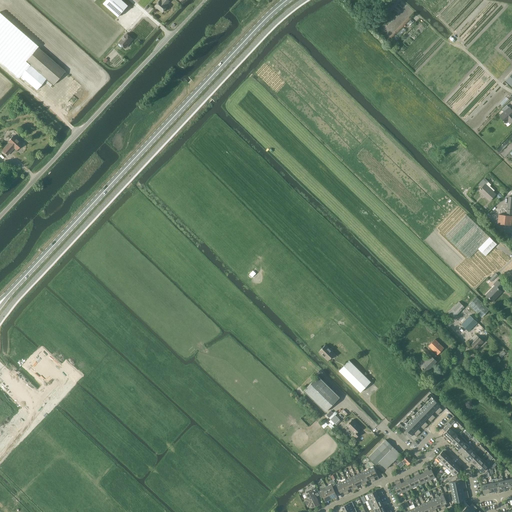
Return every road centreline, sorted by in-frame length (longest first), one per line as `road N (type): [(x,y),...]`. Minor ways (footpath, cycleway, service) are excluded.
road 1 (secondary): [(287,0),(4,298)]
road 2 (unclassified): [(0,216),(204,0)]
road 3 (residential): [(380,482),(416,468),(441,440),(465,464),(477,500),(498,496)]
